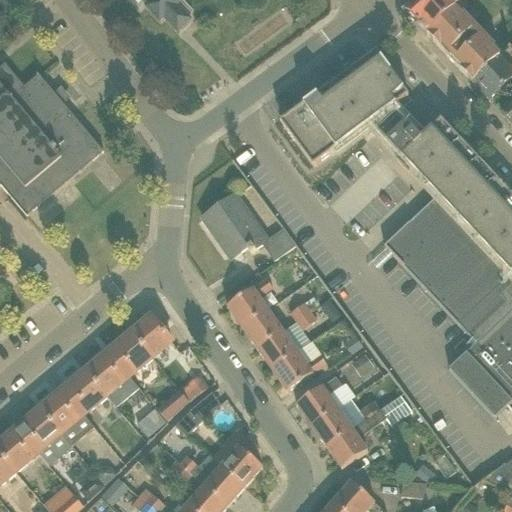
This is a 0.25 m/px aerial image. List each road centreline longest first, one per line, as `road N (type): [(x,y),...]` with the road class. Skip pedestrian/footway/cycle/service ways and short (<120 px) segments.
road 1 (unclassified): [(282,511),(296,497),(299,469),(174,289),(168,267)]
road 2 (unclassified): [(176,145),(368,10)]
road 3 (unclassified): [(168,267),(139,274),(0,390)]
road 4 (tertiary): [(511,162),(368,10)]
road 5 (unclassified): [(176,145),(66,0)]
road 6 (unclassified): [(168,267),(176,145)]
